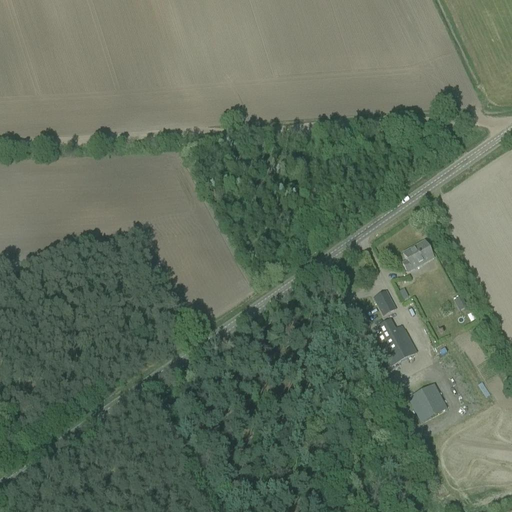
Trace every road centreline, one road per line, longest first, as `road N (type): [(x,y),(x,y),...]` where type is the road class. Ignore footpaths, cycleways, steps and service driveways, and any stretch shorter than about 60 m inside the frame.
road 1 (tertiary): [(0,487),(511,130)]
road 2 (track): [(511,124),(0,150)]
